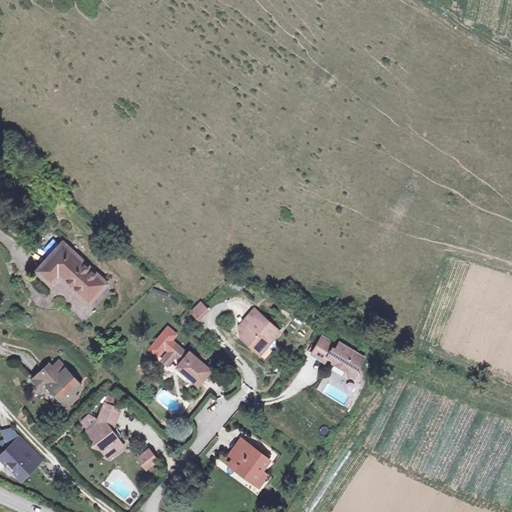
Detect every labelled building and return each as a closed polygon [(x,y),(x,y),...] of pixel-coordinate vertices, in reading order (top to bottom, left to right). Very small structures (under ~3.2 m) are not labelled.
[(62,241),(36,270),(53,286),(59,278),(87,303),(105,282),(62,241)] [(205,303),(196,311),(201,317),(211,309),(205,303)] [(243,336),(259,351),(266,343),(274,343),(283,332),(257,309),(250,318),(258,326),(255,328),(252,327),(248,331),(243,336)] [(258,326),(250,318),(242,326),(248,331),(252,327),(255,328),(258,326)] [(334,335),(332,340),(343,345),(345,341),(334,335)] [(329,361),(331,356),(333,353),(336,355),(334,358),(336,359),(335,361),(349,369),(351,375),(361,372),(359,363),(363,362),(368,354),(345,341),(343,345),(332,340),(325,336),(315,354),(329,361)] [(266,343),(259,351),(263,355),(274,343),(266,343)] [(205,363),(201,360),(193,352),(190,355),(179,346),(173,353),(180,359),(184,363),(179,369),(201,386),(214,371),(205,363)] [(172,367),(180,359),(173,353),(166,361),(172,367)] [(40,369),(30,378),(42,391),(47,386),(61,401),(69,393),(77,385),(55,362),(49,368),(44,373),(40,369)] [(45,363),(40,369),(44,373),(49,368),(45,363)] [(26,374),(30,378),(40,369),(36,365),(26,374)] [(73,398),(69,393),(61,401),(65,405),(73,398)] [(94,425),(87,432),(94,440),(93,446),(101,450),(106,455),(115,448),(117,452),(124,447),(110,430),(121,412),(107,404),(94,425)] [(87,432),(94,425),(88,418),(81,424),(87,432)] [(23,437),(4,455),(10,462),(12,460),(19,468),(18,470),(24,476),(43,457),(23,437)] [(249,469),(265,479),(271,470),(279,460),(250,439),(237,456),(242,460),(237,467),(246,474),(249,469)] [(115,448),(106,455),(109,458),(117,452),(115,448)] [(146,450),(134,458),(143,470),(154,461),(146,450)] [(246,474),(261,484),(265,479),(249,469),(246,474)] [(278,474),(271,470),(265,479),(261,484),(268,489),(278,474)]
